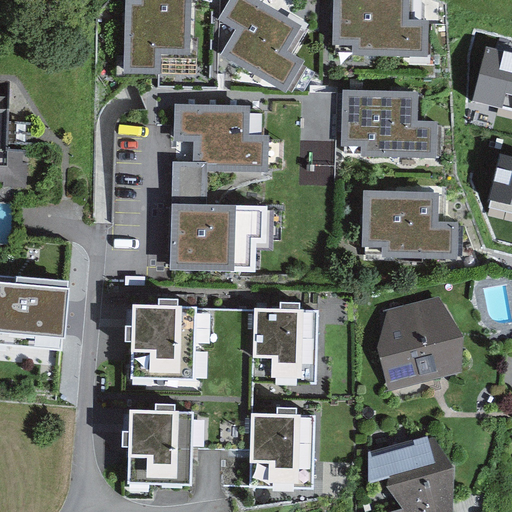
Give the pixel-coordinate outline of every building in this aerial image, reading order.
[(129,0),(128,68),(158,69),(158,50),(158,0),(129,0)] [(158,0),(158,50),(188,50),(188,0),(158,0)] [(296,23),(254,0),(232,0),(224,16),(239,24),(282,48),(296,23)] [(404,0),(337,0),(337,19),(405,20),(404,0)] [(405,20),(337,19),(337,39),(356,39),(356,49),(425,49),(425,20),(405,20)] [(282,48),(239,24),(224,51),(285,84),(299,58),(282,48)] [(415,93),(345,92),(345,120),(414,121),(415,93)] [(8,97),(0,97),(0,177),(27,178),(29,122),(7,121),(8,97)] [(246,107),(178,106),(178,135),(195,135),(246,136),(246,107)] [(414,121),(345,120),(345,141),(365,141),(365,151),(433,152),(433,121),(414,121)] [(246,136),(195,135),(195,165),(264,165),(265,136),(246,136)] [(435,194),(367,193),(367,219),(434,221),(435,194)] [(264,204),(173,203),(173,264),(252,265),(253,228),(263,228),(264,204)] [(434,221),(367,219),(366,241),(384,241),(384,252),(455,254),(456,221),(434,221)] [(67,278),(0,274),(0,341),(63,345),(67,278)] [(438,297),(390,309),(376,349),(388,386),(457,368),(457,333),(438,297)] [(205,306),(135,304),(134,350),(155,350),(154,373),(203,374),(205,306)] [(315,306),(249,305),(249,352),(268,353),(268,375),(314,376),(315,306)] [(312,411),(253,410),(252,459),(269,460),(268,478),(310,479),(312,411)] [(197,414),(127,412),(126,458),(145,458),(144,479),(194,481),(197,414)] [(430,437),(372,452),(371,477),(384,475),(405,507),(389,511),(448,511),(450,465),(430,437)]
